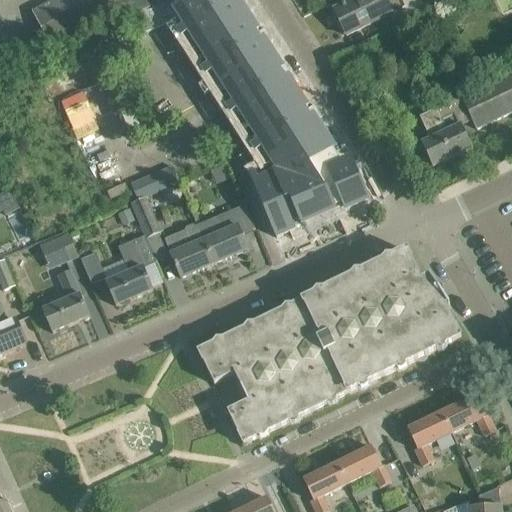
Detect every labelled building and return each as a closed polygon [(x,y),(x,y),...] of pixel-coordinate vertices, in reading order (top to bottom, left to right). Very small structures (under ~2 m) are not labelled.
[(49,44),(117,9),(112,0),(58,0),(33,13),(49,44)] [(112,0),(117,9),(123,20),(134,15),(173,0),(112,0)] [(173,0),(134,15),(141,36),(173,24),(229,111),(292,71),(290,67),(289,68),(287,65),(281,69),(267,46),(273,42),(271,40),(272,39),(265,29),(259,34),(240,5),(247,1),(246,0),(173,0)] [(384,21),(401,12),(395,0),(358,0),(334,12),(347,37),(371,25),(370,24),(383,18),(384,21)] [(292,71),(229,111),(267,170),(301,191),(314,223),(337,214),(334,209),(343,205),(347,214),(370,204),(351,163),(343,167),(316,123),(322,119),(315,106),(308,110),(289,81),(296,77),(292,71)] [(477,131),(511,114),(511,74),(462,98),(470,116),(477,131)] [(457,122),(470,116),(462,98),(420,118),(421,119),(422,119),(432,140),(422,145),(433,169),(472,150),(461,126),(460,127),(457,122)] [(180,184),(178,179),(173,168),(167,171),(174,187),(180,184)] [(251,178),(277,239),(290,234),(293,240),(296,239),(296,240),(307,235),(304,228),(314,223),(301,191),(267,170),(256,177),(256,176),(251,178)] [(168,189),(174,187),(167,171),(162,173),(168,189)] [(162,192),(168,189),(162,173),(156,176),(162,192)] [(156,194),(162,192),(156,176),(150,179),(156,194)] [(151,197),(156,194),(150,179),(144,181),(151,197)] [(145,199),(147,198),(151,197),(144,181),(138,184),(145,199)] [(139,202),(145,199),(138,184),(132,186),(139,202)] [(147,241),(162,234),(147,198),(145,199),(139,202),(131,206),(145,238),(145,237),(147,241)] [(245,207),(198,227),(201,234),(215,266),(248,251),(242,237),(256,232),(245,207)] [(215,266),(201,234),(198,227),(196,228),(194,226),(186,230),(185,232),(165,241),(181,280),(215,266)] [(68,235),(40,247),(45,259),(61,253),(66,265),(78,259),(68,235)] [(156,263),(147,241),(145,237),(145,238),(118,249),(129,275),(106,285),(116,308),(154,292),(144,269),(156,263)] [(423,283),(423,282),(408,252),(199,353),(215,386),(235,376),(249,404),(228,414),(244,446),(462,340),(447,309),(448,308),(449,309),(450,308),(431,278),(429,279),(430,280),(427,281),(427,280),(426,280),(425,281),(426,282),(423,283)] [(81,261),(92,286),(107,280),(96,255),(81,261)] [(5,262),(0,263),(0,284),(4,293),(16,288),(5,262)] [(90,319),(83,300),(81,296),(79,296),(70,273),(59,278),(68,301),(43,312),(53,335),(90,319)] [(0,357),(27,346),(19,328),(17,323),(8,327),(0,306),(0,357)] [(486,438),(488,437),(496,433),(488,417),(486,418),(476,398),(443,414),(454,436),(479,424),(486,438)] [(428,448),(454,436),(443,414),(408,431),(418,451),(415,452),(424,469),(436,463),(428,448)] [(392,484),(392,483),(384,467),(382,468),(372,448),(338,465),(349,487),(375,475),(381,489),(392,484)] [(400,462),(393,465),(397,474),(404,471),(400,462)] [(330,511),(325,499),(349,487),(338,465),(304,482),(314,502),(311,503),(315,511),(330,511)] [(274,511),(268,499),(241,511),(274,511)] [(469,509),(469,510),(468,510),(468,503),(448,511),(502,511),(502,507),(469,509)]
